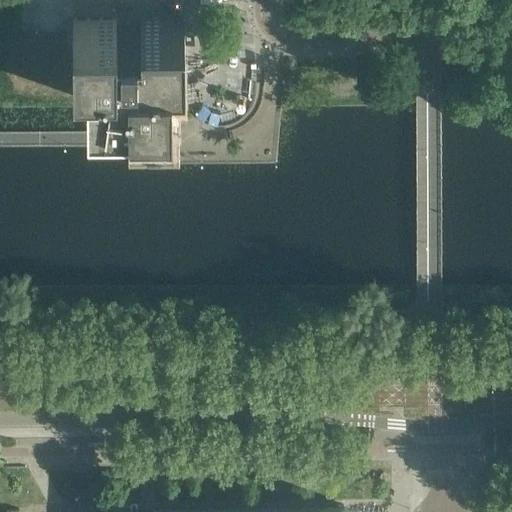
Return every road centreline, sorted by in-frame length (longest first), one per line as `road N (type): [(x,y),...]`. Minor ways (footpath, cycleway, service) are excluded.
road 1 (tertiary): [(511,372),(434,366),(0,379)]
road 2 (tertiary): [(0,419),(288,416),(434,427)]
